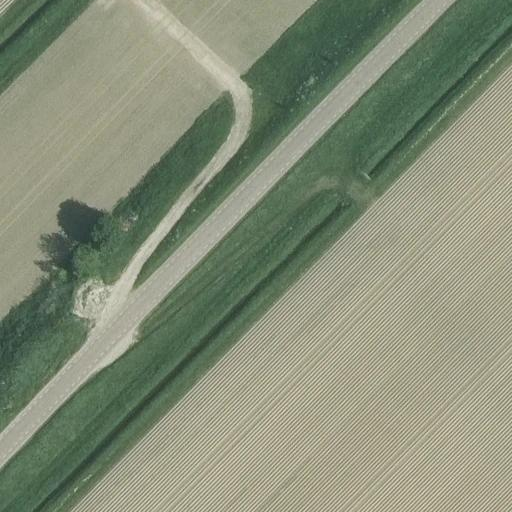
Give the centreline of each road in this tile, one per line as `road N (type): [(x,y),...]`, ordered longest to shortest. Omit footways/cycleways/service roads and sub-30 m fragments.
road 1 (tertiary): [(0,441),(434,0)]
road 2 (track): [(117,320),(141,263),(243,114),(234,83),(142,0)]
road 3 (track): [(91,347),(147,325),(287,205),(335,188),(355,203)]
